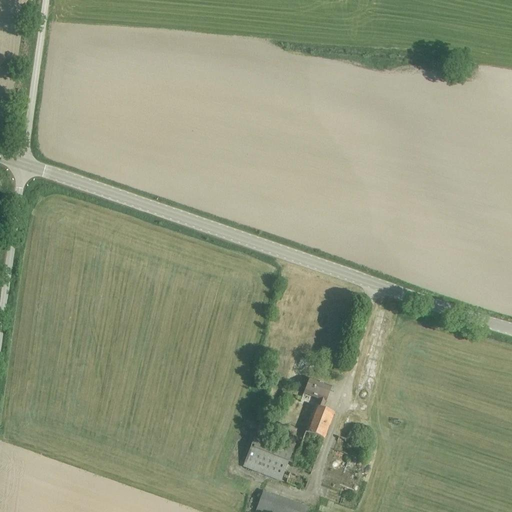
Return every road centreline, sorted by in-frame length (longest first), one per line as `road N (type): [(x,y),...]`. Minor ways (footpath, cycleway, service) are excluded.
road 1 (tertiary): [(511,331),(22,162)]
road 2 (unclassified): [(0,328),(22,162)]
road 3 (unclassified): [(22,162),(44,0)]
